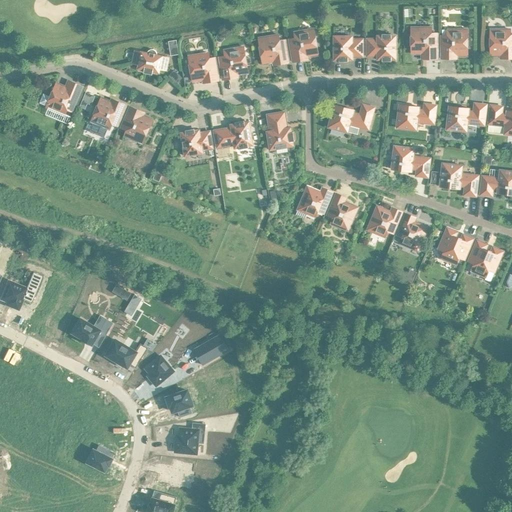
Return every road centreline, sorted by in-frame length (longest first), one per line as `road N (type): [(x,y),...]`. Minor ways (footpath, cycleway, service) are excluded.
road 1 (residential): [(307,85),(194,111),(70,59),(0,73)]
road 2 (residential): [(307,85),(309,147),(320,171),(511,235)]
road 3 (residential): [(0,325),(90,372),(136,416),(139,451),(118,511)]
road 4 (residential): [(511,82),(307,85)]
